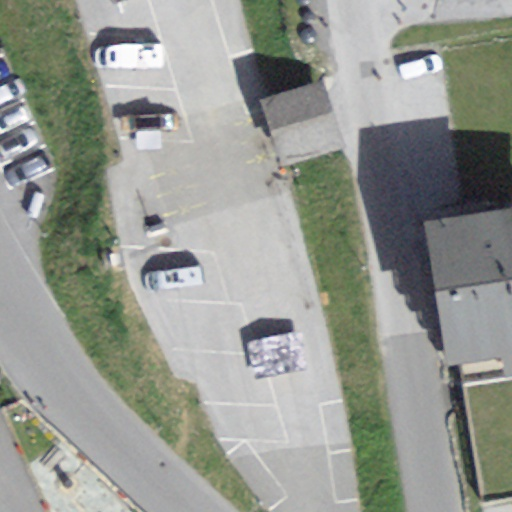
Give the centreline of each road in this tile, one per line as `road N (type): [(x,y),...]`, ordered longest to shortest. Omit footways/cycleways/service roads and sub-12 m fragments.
road 1 (residential): [(425,511),(421,420),(346,21)]
road 2 (residential): [(208,511),(0,308)]
road 3 (unclassified): [(346,21),(511,7)]
